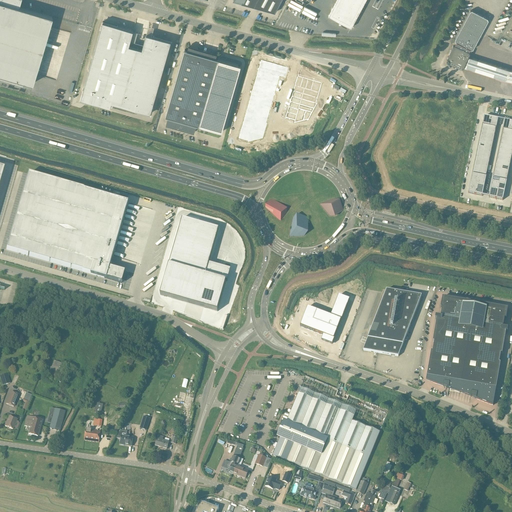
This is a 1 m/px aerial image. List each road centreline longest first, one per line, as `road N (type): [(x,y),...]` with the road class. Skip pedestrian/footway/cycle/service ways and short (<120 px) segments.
road 1 (unknown): [(146,19),(176,34),(149,119),(78,96),(103,13),(112,11)]
road 2 (unknown): [(212,40),(184,39),(166,123),(222,135),(240,50)]
road 3 (motorway): [(232,182),(0,114)]
road 4 (unclassified): [(224,352),(159,313),(0,267)]
road 5 (tertiary): [(511,435),(323,360)]
road 6 (motorway): [(0,127),(187,181)]
road 7 (unclassified): [(0,443),(184,473)]
road 8 (trunk): [(337,240),(369,232),(511,262)]
road 9 (trunk): [(511,251),(364,218),(351,203)]
road 10 (unclassified): [(299,52),(149,9)]
road 11 (tertiary): [(224,352),(184,473)]
road 12 (tertiary): [(189,475),(203,420),(233,358)]
